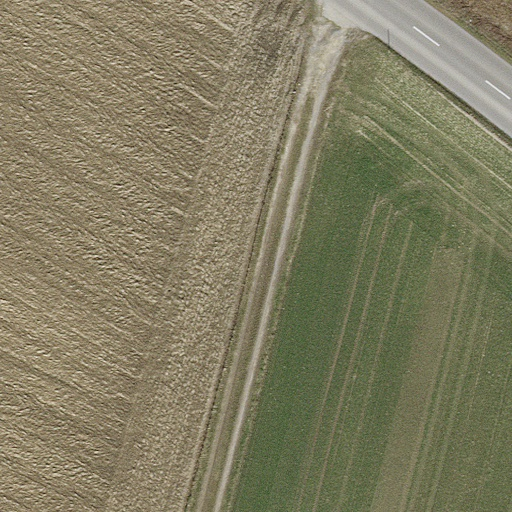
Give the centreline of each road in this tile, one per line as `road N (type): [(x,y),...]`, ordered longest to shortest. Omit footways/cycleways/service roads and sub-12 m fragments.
road 1 (track): [(343,0),(213,511)]
road 2 (tertiary): [(511,112),(365,0)]
